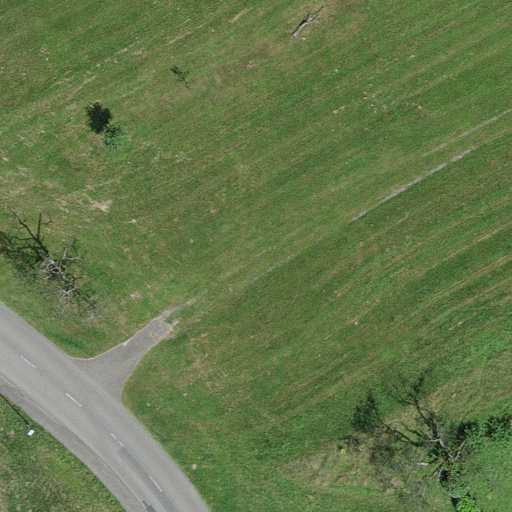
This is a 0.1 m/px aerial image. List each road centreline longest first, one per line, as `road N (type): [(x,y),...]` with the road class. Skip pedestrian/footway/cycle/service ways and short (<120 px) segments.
road 1 (track): [(80,403),(260,270),(511,135)]
road 2 (residential): [(0,334),(80,403),(170,511)]
